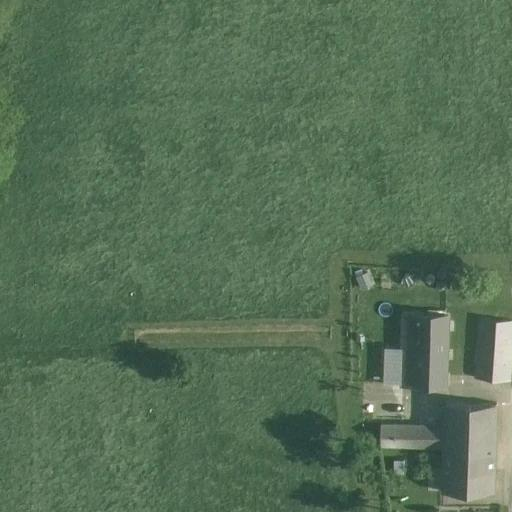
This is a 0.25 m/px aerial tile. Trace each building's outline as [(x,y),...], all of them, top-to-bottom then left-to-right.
[(451,317),(405,316),(403,382),(449,383),(451,317)] [(511,382),(511,351),(511,324),(479,323),(477,380),(511,382)] [(372,383),(371,420),(400,421),(402,385),(372,383)] [(493,471),(492,404),(444,405),(444,427),(444,447),(445,472),(493,471)] [(426,447),(426,427),(384,428),(385,448),(426,447)] [(444,447),(444,427),(426,427),(426,447),(444,447)] [(493,490),(493,471),(445,472),(445,491),(493,490)]
